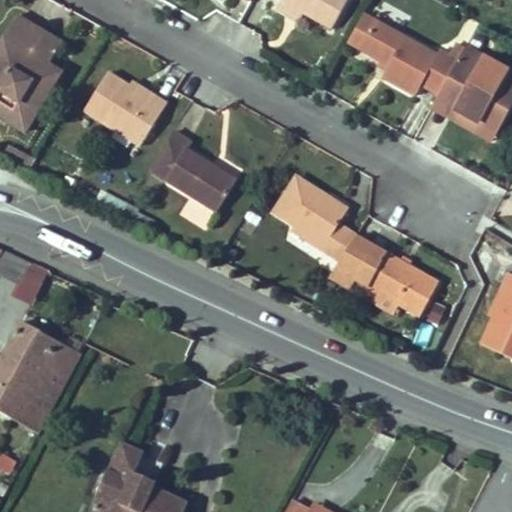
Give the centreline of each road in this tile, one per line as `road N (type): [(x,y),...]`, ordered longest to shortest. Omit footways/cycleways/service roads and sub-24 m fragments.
road 1 (primary): [(511,430),(424,400),(46,223)]
road 2 (residential): [(93,0),(437,204),(434,223)]
